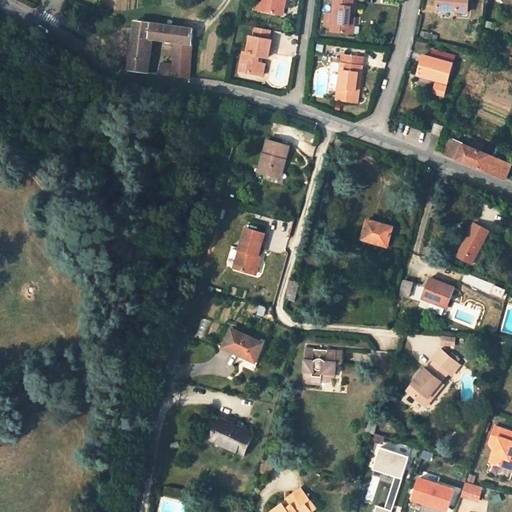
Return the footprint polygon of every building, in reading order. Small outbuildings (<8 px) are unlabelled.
[(266,0),(265,13),(283,17),(285,0),(266,0)] [(330,32),(349,34),(351,16),(353,0),(333,0),(332,13),(330,31),(330,32)] [(437,0),(437,10),(467,13),(467,0),(437,0)] [(324,13),(322,30),(330,31),(332,13),(324,13)] [(173,42),(190,44),(191,28),(135,21),(128,69),(144,71),(147,53),(148,44),(149,38),(173,42)] [(275,32),(261,29),(260,39),(273,41),(275,32)] [(247,73),(266,76),(267,67),(262,62),(262,56),(273,58),(276,42),(273,41),(260,39),(258,39),(255,55),(251,55),(247,73)] [(188,77),(190,44),(173,42),(173,65),(173,75),(188,77)] [(342,56),(338,89),(358,91),(362,59),(342,56)] [(423,57),(418,76),(446,84),(451,65),(423,57)] [(173,75),(173,65),(159,64),(158,73),(173,75)] [(357,102),(358,91),(338,89),(336,99),(357,102)] [(270,175),(271,169),(281,172),(287,145),(265,139),(258,172),(270,175)] [(479,152),(472,149),(450,140),(443,155),(473,167),(506,180),(511,165),(479,152)] [(482,145),(475,143),(472,149),(479,152),(482,145)] [(425,183),(426,177),(415,173),(413,179),(425,183)] [(373,243),(374,240),(386,243),(390,228),(366,221),(360,240),(373,243)] [(487,232),(474,224),(456,257),(469,264),(487,232)] [(233,267),(252,273),(256,258),(263,232),(245,227),(233,267)] [(411,284),(404,282),(400,296),(406,298),(419,302),(421,299),(444,308),(453,288),(429,278),(425,288),(411,284)] [(290,280),(285,299),(293,301),(299,282),(290,280)] [(262,343),(230,329),(221,348),(254,362),(262,343)] [(303,382),(322,384),(322,375),(335,376),(336,363),(343,364),(343,352),(325,351),(325,354),(318,354),(318,350),(306,349),(303,382)] [(431,360),(433,362),(446,373),(450,376),(458,367),(458,365),(456,364),(459,361),(451,354),(449,357),(440,351),(431,360)] [(423,406),(428,400),(429,399),(426,396),(439,382),(446,373),(433,362),(426,370),(424,369),(405,391),(423,406)] [(322,384),(334,385),(335,376),(322,375),(322,384)] [(426,396),(429,399),(442,384),(439,382),(426,396)] [(252,433),(220,418),(211,437),(228,445),(227,448),(242,455),(252,433)] [(365,431),(372,434),(376,422),(369,420),(365,431)] [(511,431),(500,427),(488,461),(503,467),(506,459),(509,459),(511,450),(511,431)] [(209,440),(227,448),(228,445),(211,437),(209,440)] [(404,452),(405,446),(389,443),(388,449),(404,452)] [(372,511),(391,511),(408,454),(378,446),(370,474),(392,480),(384,507),(375,504),(372,511)] [(511,465),(511,450),(509,459),(506,459),(503,467),(511,469),(511,465)] [(275,462),(264,460),(261,473),(272,476),(275,462)] [(453,489),(418,478),(411,500),(421,503),(417,511),(441,511),(444,503),(448,505),(453,489)] [(478,486),(464,482),(458,500),(472,504),(478,486)] [(286,499),(287,500),(290,506),(285,509),(281,504),(270,511),(316,511),(314,508),(310,511),(304,503),(308,500),(299,489),(286,499)] [(285,509),(290,506),(287,500),(281,504),(285,509)]
